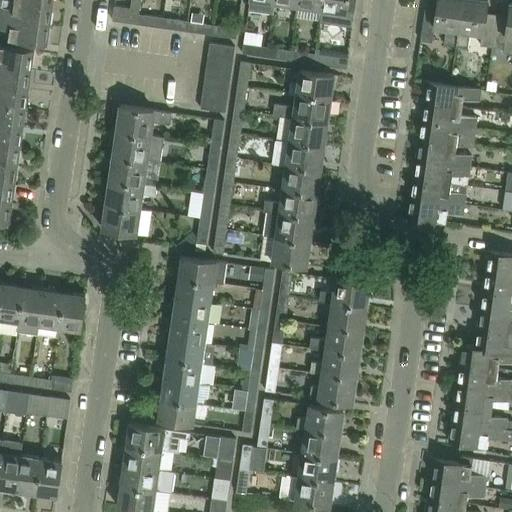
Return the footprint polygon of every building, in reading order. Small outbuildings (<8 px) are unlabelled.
[(0,0),(0,17),(48,25),(51,5),(7,0),(0,0)] [(136,22),(138,14),(137,14),(139,0),(130,0),(130,6),(113,4),(111,19),(136,22)] [(274,0),(273,0),(248,0),(247,9),(272,12),(274,0)] [(320,19),(322,7),(322,0),(298,0),(298,4),(296,16),(320,19)] [(354,12),(355,0),(322,0),(322,7),(354,12)] [(456,44),(461,0),(436,0),(436,4),(425,3),(419,39),(431,41),(434,25),(446,27),(443,42),(456,44)] [(486,12),(487,0),(461,0),(456,44),(467,46),(469,30),(482,32),(481,44),(492,46),(497,14),(486,12)] [(511,53),(511,1),(509,2),(507,15),(497,14),(492,46),(504,48),(503,52),(511,53)] [(161,26),(162,17),(138,14),(136,22),(161,26)] [(46,43),(48,25),(0,17),(0,27),(9,28),(8,37),(46,43)] [(185,29),(187,21),(162,17),(161,26),(185,29)] [(210,33),(212,24),(187,21),(185,29),(210,33)] [(235,36),(236,28),(212,24),(210,33),(235,36)] [(234,45),(208,41),(207,52),(232,56),(234,45)] [(266,54),(267,46),(243,42),(241,51),(266,54)] [(33,49),(0,44),(0,65),(30,70),(33,49)] [(290,58),(291,49),(267,46),(266,54),(290,58)] [(346,66),(348,52),(315,47),(314,52),(313,61),(346,66)] [(313,61),(314,52),(291,49),(290,58),(313,61)] [(231,67),(232,56),(207,52),(205,63),(231,67)] [(246,85),(250,61),(240,60),(236,83),(246,85)] [(229,78),(231,67),(205,63),(204,73),(229,78)] [(0,84),(27,88),(30,70),(0,65),(0,84)] [(329,97),(333,73),(299,68),(297,80),(290,79),(288,91),(296,92),(329,97)] [(228,88),(229,78),(204,73),(202,84),(228,88)] [(479,99),(481,88),(426,80),(423,101),(461,107),(462,97),(479,99)] [(243,109),(246,85),(236,83),(233,108),(243,109)] [(0,103),(25,107),(27,88),(0,84),(0,103)] [(226,99),(228,88),(202,84),(201,95),(226,99)] [(326,121),(329,97),(296,92),(294,104),(274,101),(272,113),(292,116),(326,121)] [(224,110),(226,99),(201,95),(200,106),(224,110)] [(460,113),(461,107),(423,101),(420,120),(475,128),(477,116),(460,113)] [(0,123),(22,127),(25,107),(0,103),(0,123)] [(169,122),(171,110),(119,103),(115,129),(150,133),(151,120),(169,122)] [(239,134),(243,109),(233,108),(229,132),(239,134)] [(322,144),(326,121),(292,116),(289,140),(322,144)] [(223,118),(213,117),(210,142),(220,143),(223,118)] [(482,134),(483,129),(475,128),(420,120),(417,138),(455,144),(472,147),(474,133),(482,134)] [(0,142),(19,145),(22,127),(0,123),(0,142)] [(159,160),(163,135),(150,133),(115,129),(112,154),(146,158),(159,160)] [(236,157),(239,134),(229,132),(226,156),(236,157)] [(319,168),(322,144),(289,140),(277,138),(274,162),(285,164),(319,168)] [(454,152),(455,144),(417,138),(415,157),(469,165),(471,154),(454,152)] [(0,161),(17,164),(19,145),(0,142),(0,161)] [(216,168),(220,143),(210,142),(206,167),(216,168)] [(143,182),(146,158),(112,154),(108,179),(156,185),(157,184),(143,182)] [(232,181),(236,157),(226,156),(222,179),(232,181)] [(467,184),(469,165),(415,157),(412,175),(467,184)] [(0,181),(14,184),(17,164),(0,161),(0,181)] [(315,192),(319,168),(285,164),(282,187),(315,192)] [(213,193),(216,168),(206,167),(203,192),(213,193)] [(464,203),(467,184),(412,175),(409,195),(464,203)] [(155,195),(156,185),(108,179),(105,203),(139,208),(141,193),(155,195)] [(229,204),(232,181),(222,179),(219,203),(229,204)] [(0,200),(11,202),(14,184),(0,181),(0,200)] [(312,216),(315,192),(282,187),(280,200),(264,198),(262,209),(267,210),(312,216)] [(209,218),(213,193),(203,192),(199,216),(209,218)] [(462,213),(464,203),(409,195),(406,214),(444,220),(445,211),(462,213)] [(0,220),(8,222),(11,202),(0,200),(0,220)] [(136,232),(139,208),(105,203),(101,227),(136,232)] [(225,228),(229,204),(219,203),(215,226),(225,228)] [(308,240),(312,216),(267,210),(263,233),(275,235),(308,240)] [(206,243),(209,218),(199,216),(196,242),(206,243)] [(222,253),(225,228),(215,226),(212,251),(222,253)] [(305,264),(307,249),(308,240),(275,235),(271,259),(305,264)] [(511,252),(487,249),(484,270),(511,273),(511,252)] [(213,282),(216,259),(180,254),(177,276),(213,282)] [(274,269),(265,268),(262,288),(271,290),(274,269)] [(289,296),(292,271),(282,270),(279,295),(289,296)] [(511,273),(484,270),(482,289),(511,293),(511,273)] [(210,302),(213,282),(177,276),(174,297),(210,302)] [(365,307),(369,282),(334,277),(332,291),(321,290),(320,300),(331,302),(365,307)] [(0,318),(18,321),(23,285),(2,282),(0,298),(0,318)] [(38,323),(43,287),(23,285),(18,321),(16,333),(36,335),(38,323)] [(58,326),(63,290),(43,287),(38,323),(58,326)] [(268,310),(271,290),(262,288),(259,309),(268,310)] [(511,293),(482,289),(479,308),(511,312),(511,293)] [(79,329),(84,293),(63,290),(58,326),(79,329)] [(285,320),(289,296),(279,295),(275,319),(285,320)] [(207,322),(210,302),(174,297),(171,317),(207,322)] [(362,331),(365,307),(331,302),(327,326),(362,331)] [(511,312),(479,308),(476,326),(511,331),(511,312)] [(265,331),(268,310),(259,309),(256,329),(265,331)] [(204,343),(207,322),(171,317),(168,337),(204,343)] [(282,344),(285,320),(275,319),(272,342),(282,344)] [(358,355),(362,331),(327,326),(325,339),(312,337),(310,348),(324,350),(358,355)] [(511,331),(476,326),(474,344),(511,349),(511,331)] [(262,351),(265,331),(256,329),(253,350),(262,351)] [(212,364),(215,344),(204,343),(168,337),(165,357),(212,364)] [(279,367),(282,344),(272,342),(269,366),(279,367)] [(511,362),(511,349),(474,344),(462,342),(459,364),(497,369),(498,361),(511,362)] [(259,371),(262,351),(253,350),(250,370),(259,371)] [(355,378),(358,355),(324,350),(322,362),(311,360),(309,372),(320,373),(355,378)] [(209,384),(212,364),(165,357),(162,377),(209,384)] [(248,385),(249,359),(238,358),(237,384),(248,385)] [(496,377),(497,369),(459,364),(456,383),(510,391),(510,389),(511,379),(496,377)] [(275,392),(279,367),(269,366),(265,390),(275,392)] [(256,392),(259,371),(250,370),(247,390),(256,392)] [(0,380),(9,381),(10,373),(0,371),(0,380)] [(29,384),(30,376),(10,373),(9,381),(29,384)] [(352,402),(355,378),(320,373),(319,385),(310,384),(308,395),(352,402)] [(70,390),(72,377),(50,374),(49,379),(48,387),(70,390)] [(48,387),(49,379),(30,376),(29,384),(48,387)] [(207,397),(209,384),(162,377),(159,397),(195,403),(202,404),(203,397),(207,397)] [(511,401),(511,389),(510,389),(510,391),(456,383),(453,402),(491,407),(492,398),(511,401)] [(7,398),(8,389),(0,388),(0,409),(5,411),(6,410),(7,398)] [(26,413),(26,412),(27,401),(29,392),(8,389),(7,398),(6,410),(26,413)] [(254,411),(256,392),(247,390),(244,410),(254,411)] [(46,414),(49,395),(29,392),(27,401),(26,412),(46,414)] [(67,417),(70,398),(49,395),(46,414),(67,417)] [(193,423),(195,403),(159,397),(156,418),(193,423)] [(270,423),(274,399),(264,398),(261,422),(270,423)] [(490,415),(491,407),(453,402),(450,420),(505,428),(505,427),(506,417),(490,415)] [(343,408),(309,403),(307,418),(298,416),(296,427),(305,429),(339,433),(343,408)] [(251,432),(254,411),(244,410),(241,431),(251,432)] [(511,439),(511,427),(505,427),(505,428),(450,420),(448,439),(486,445),(487,436),(511,439)] [(190,437),(190,430),(128,422),(125,444),(162,449),(179,451),(181,436),(190,437)] [(267,446),(270,423),(261,422),(257,445),(267,446)] [(336,456),(339,433),(305,429),(302,451),(336,456)] [(235,437),(220,435),(217,456),(232,459),(235,437)] [(0,487),(15,489),(20,453),(22,442),(1,439),(0,448),(0,487)] [(248,469),(252,443),(243,442),(239,467),(248,469)] [(160,468),(162,449),(125,444),(122,464),(160,468)] [(332,481),(336,456),(302,451),(298,476),(332,481)] [(36,492),(40,456),(20,453),(15,489),(36,492)] [(57,495),(62,459),(40,456),(36,492),(57,495)] [(230,478),(232,459),(217,456),(214,476),(230,478)] [(433,457),(430,478),(484,485),(486,474),(469,472),(471,463),(433,457)] [(173,490),(175,471),(160,468),(122,464),(119,484),(157,489),(157,488),(173,490)] [(245,492),(248,469),(239,467),(236,490),(245,492)] [(329,504),(332,481),(298,476),(286,474),(283,497),(295,499),(329,504)] [(227,498),(230,478),(214,476),(211,496),(227,498)] [(483,495),(484,485),(430,478),(427,497),(465,503),(467,493),(483,495)] [(154,509),(157,489),(119,484),(117,504),(154,509)] [(224,511),(227,498),(211,496),(208,511),(224,511)] [(464,509),(465,503),(427,497),(425,511),(480,511),(464,509)]
